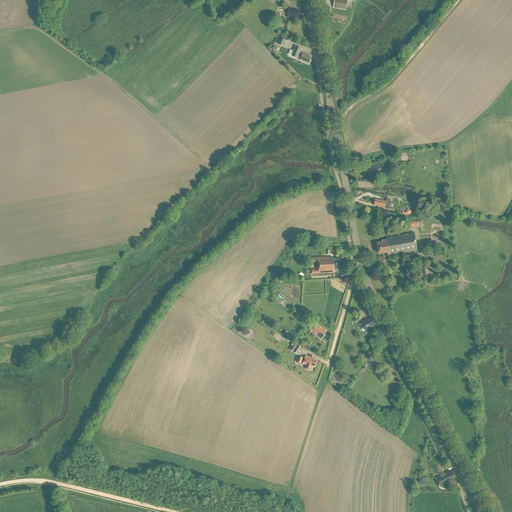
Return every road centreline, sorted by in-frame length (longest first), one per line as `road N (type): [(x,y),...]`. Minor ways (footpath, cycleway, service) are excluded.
road 1 (track): [(0,34),(36,27),(209,163),(291,88),(320,91)]
road 2 (secondary): [(477,511),(361,265)]
road 3 (secondary): [(361,265),(310,0)]
road 4 (track): [(335,172),(349,162),(348,109),(395,75),(459,0)]
road 5 (track): [(174,511),(57,482),(0,484)]
road 6 (track): [(281,511),(327,365)]
